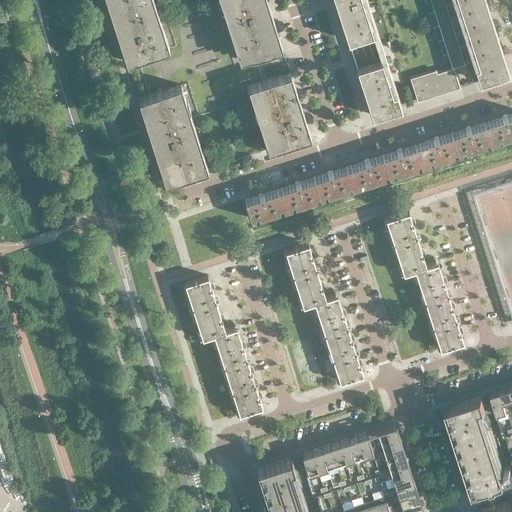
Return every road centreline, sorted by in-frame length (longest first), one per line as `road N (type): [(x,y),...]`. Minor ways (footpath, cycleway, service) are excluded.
road 1 (secondary): [(30,0),(178,461)]
road 2 (secondary): [(190,458),(41,0)]
road 3 (residential): [(511,88),(338,146)]
road 4 (residential): [(244,464),(415,409)]
road 5 (residential): [(338,146),(172,198)]
road 6 (residential): [(389,382),(342,231)]
road 7 (residential): [(289,414),(241,264)]
road 8 (residential): [(493,348),(443,199)]
road 9 (residential): [(338,146),(292,0)]
